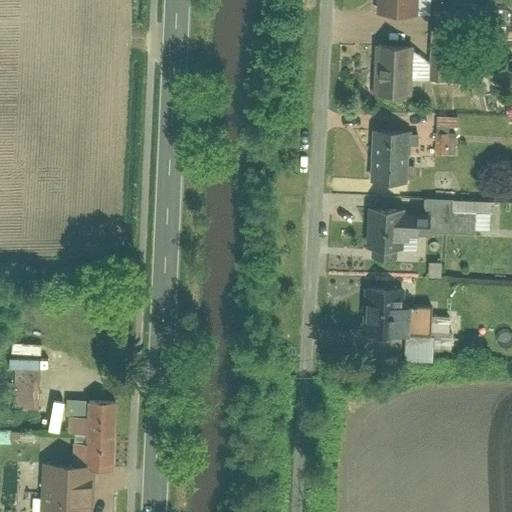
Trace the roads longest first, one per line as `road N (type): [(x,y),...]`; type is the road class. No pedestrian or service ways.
road 1 (unclassified): [(300,511),(325,0)]
road 2 (tertiary): [(152,511),(175,0)]
